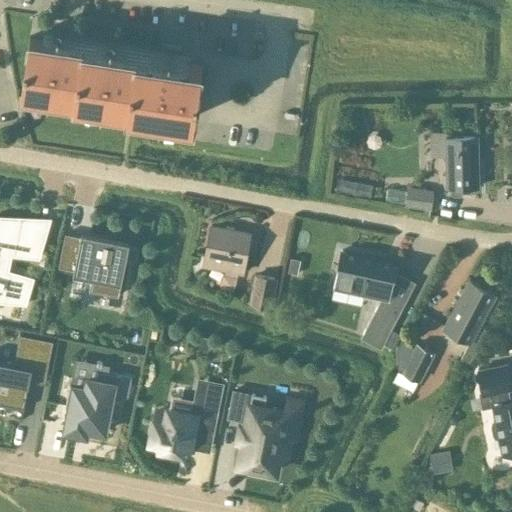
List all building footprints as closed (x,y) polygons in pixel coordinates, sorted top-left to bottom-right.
[(102,107),(103,107),(105,97),(116,99),(116,104),(161,111),(160,116),(162,116),(162,111),(195,116),(203,62),(179,58),(181,50),(172,48),(171,47),(170,51),(162,49),(161,55),(30,36),(22,90),(37,92),(38,87),(50,89),(48,99),(50,99),(51,89),(63,91),(62,96),(91,100),(92,95),(103,97),(102,107)] [(447,186),(450,186),(450,190),(456,198),(462,198),(466,190),(465,186),(479,186),(478,136),(446,137),(447,186)] [(431,208),(434,189),(409,186),(406,205),(431,208)] [(0,224),(0,295),(27,303),(34,278),(16,272),(16,273),(7,270),(12,248),(22,249),(21,253),(40,255),(43,223),(7,219),(7,226),(0,224)] [(211,225),(204,264),(226,269),(225,273),(238,275),(238,271),(243,272),(247,249),(252,247),(253,240),(250,237),(250,232),(211,225)] [(65,232),(59,266),(74,269),(74,273),(92,276),(90,290),(119,295),(121,282),(129,245),(130,241),(104,236),(82,231),(81,235),(78,235),(65,232)] [(382,347),(416,281),(395,271),(397,263),(399,263),(399,261),(342,249),(334,284),(383,294),(361,336),(382,347)] [(298,273),(301,259),(291,257),(288,271),(298,273)] [(273,307),(278,277),(255,272),(249,302),(273,307)] [(469,279),(444,327),(471,341),(462,359),(471,363),(483,341),(474,336),(496,293),(469,279)] [(132,323),(128,344),(141,347),(145,326),(132,323)] [(0,359),(0,403),(22,407),(23,408),(24,408),(32,366),(34,358),(49,361),(53,340),(20,333),(14,362),(0,359)] [(398,370),(393,380),(414,391),(419,380),(421,381),(436,351),(417,341),(414,347),(401,340),(397,348),(398,370)] [(503,454),(511,452),(511,398),(510,399),(508,388),(511,387),(511,382),(508,362),(478,369),(483,393),(495,391),(497,401),(493,402),(496,420),(493,421),(492,425),(494,433),(496,437),(499,436),(503,454)] [(70,383),(66,405),(69,406),(66,423),(86,427),(105,431),(113,393),(129,396),(132,377),(107,372),(105,380),(88,376),(86,386),(70,383)] [(228,416),(247,420),(246,424),(241,423),(239,437),(243,438),(238,463),(275,470),(279,454),(283,455),(288,434),(294,435),(299,411),(264,405),(266,395),(234,389),(228,416)] [(151,441),(161,443),(160,448),(182,452),(183,447),(192,449),(196,427),(214,430),(220,396),(203,393),(199,414),(168,408),(167,412),(157,410),(151,441)] [(443,451),(430,453),(433,472),(447,470),(443,451)]
